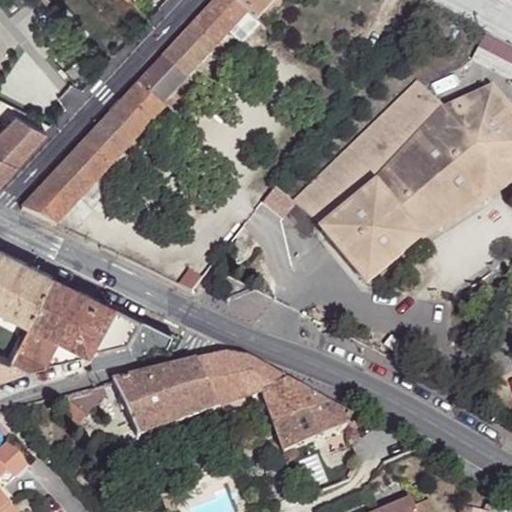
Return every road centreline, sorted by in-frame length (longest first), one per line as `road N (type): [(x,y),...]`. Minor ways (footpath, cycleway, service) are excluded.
road 1 (tertiary): [(511,473),(364,386),(239,338)]
road 2 (residential): [(197,0),(0,213)]
road 3 (tertiary): [(239,338),(0,220)]
road 4 (residential): [(0,407),(239,338)]
road 5 (unknown): [(410,413),(373,476),(319,511)]
